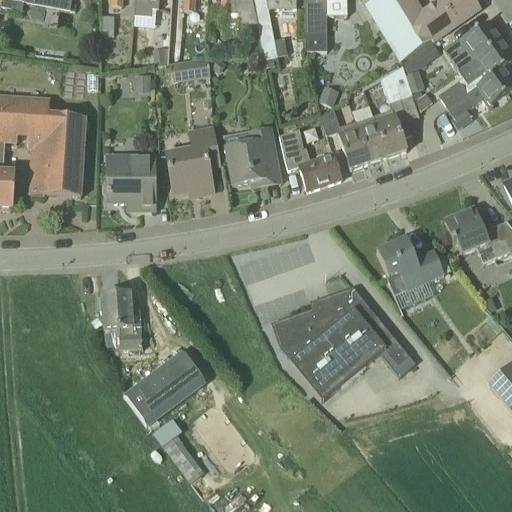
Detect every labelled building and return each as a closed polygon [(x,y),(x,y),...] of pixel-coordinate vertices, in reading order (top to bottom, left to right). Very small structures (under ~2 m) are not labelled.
[(29,0),(4,0),(4,4),(28,8),(29,0)] [(111,0),(110,10),(121,11),(122,0),(111,0)] [(158,0),(138,0),(137,20),(151,21),(152,13),(157,14),(158,0)] [(193,11),(206,11),(207,11),(207,1),(207,0),(183,0),(183,15),(192,15),(193,11)] [(219,16),(222,17),(222,25),(237,26),(237,30),(257,31),(250,0),(207,0),(207,1),(220,2),(219,16)] [(250,0),(257,31),(261,53),(263,63),(277,61),(267,13),(295,13),(295,0),(250,0)] [(315,0),(315,2),(304,2),(303,2),(304,56),(326,56),(326,20),(346,20),(346,3),(346,0),(315,0)] [(360,0),(373,19),(403,0),(360,0)] [(436,41),(437,42),(478,13),(468,0),(444,0),(420,17),(410,0),(403,0),(373,19),(400,63),(399,64),(399,65),(436,41)] [(113,19),(101,18),(101,38),(113,39),(113,19)] [(469,65),(499,44),(487,26),(463,43),(462,40),(454,45),(456,51),(443,61),(456,80),(472,69),(469,65)] [(447,53),(438,41),(437,42),(409,61),(418,74),(447,53)] [(446,109),(501,72),(511,64),(511,62),(499,44),(469,65),(472,69),(456,80),(460,87),(441,100),(446,109)] [(152,55),(153,66),(167,64),(167,53),(152,55)] [(207,62),(171,68),(174,87),(210,82),(207,62)] [(209,70),(218,78),(225,69),(216,62),(209,70)] [(402,70),(391,77),(406,124),(418,120),(402,70)] [(491,107),(511,92),(511,87),(501,72),(446,109),(446,112),(453,123),(451,125),(456,132),(470,122),(465,114),(481,104),(487,113),(493,110),(491,107)] [(405,80),(411,98),(420,95),(424,93),(418,76),(405,80)] [(374,127),(386,161),(405,155),(401,142),(411,138),(406,124),(391,77),(380,83),(387,107),(392,121),(374,127)] [(150,93),(150,79),(134,80),(134,93),(150,93)] [(332,111),(338,96),(324,90),(318,106),(332,111)] [(12,174),(1,174),(2,152),(31,154),(28,196),(80,200),(85,121),(48,119),(49,102),(0,98),(0,212),(10,213),(12,174)] [(425,98),(414,105),(421,115),(432,107),(425,98)] [(368,167),(357,132),(355,126),(339,132),(333,112),(319,120),(325,140),(336,136),(349,173),(368,167)] [(368,167),(386,161),(374,127),(357,132),(368,167)] [(219,169),(212,132),(188,137),(190,147),(163,152),(172,197),(195,193),(197,199),(212,196),(207,172),(219,169)] [(222,141),(231,190),(250,187),(251,192),(279,187),(269,132),(222,141)] [(298,171),(306,195),(340,184),(331,157),(309,165),(306,154),(283,162),(286,174),(298,171)] [(106,160),(106,207),(126,207),(126,214),(154,214),(153,160),(106,160)] [(511,182),(503,187),(511,207),(511,182)] [(460,259),(475,253),(482,269),(510,258),(511,260),(511,233),(505,224),(483,234),(474,213),(443,225),(452,247),(455,246),(460,259)] [(387,283),(394,300),(405,295),(443,279),(443,278),(436,261),(433,255),(414,263),(404,242),(375,254),(387,283)] [(443,258),(436,261),(443,278),(450,275),(443,258)] [(408,361),(352,291),(349,292),(350,296),(340,303),(270,328),(278,352),(289,365),(288,366),(321,406),(385,354),(397,370),(408,361)] [(103,333),(105,333),(105,337),(96,338),(98,351),(118,348),(118,354),(141,353),(140,338),(132,339),(129,297),(101,299),(103,333)] [(503,333),(491,319),(485,324),(497,338),(503,333)] [(204,387),(181,356),(123,400),(146,431),(204,387)] [(511,364),(486,386),(511,417),(511,364)] [(169,425),(148,434),(154,447),(175,438),(169,425)] [(169,441),(157,450),(186,487),(198,477),(169,441)]
